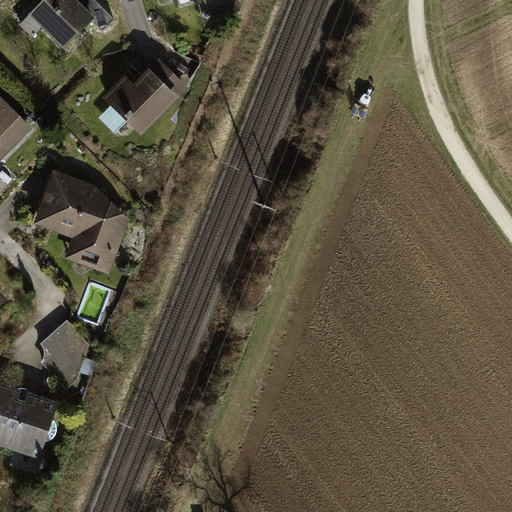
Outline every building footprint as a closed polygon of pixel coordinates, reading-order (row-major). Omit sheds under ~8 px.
[(44,0),(32,12),(66,50),(93,21),(98,16),(83,2),(80,0),(44,0)] [(97,0),(80,0),(98,16),(93,21),(103,31),(116,18),(97,0)] [(200,0),(203,11),(238,0),(200,0)] [(127,75),(105,98),(145,137),(182,99),(152,69),(146,75),(136,85),(127,75)] [(0,95),(0,164),(35,134),(0,95)] [(98,185),(55,172),(35,225),(72,238),(64,257),(113,275),(133,221),(122,210),(98,185)] [(69,322),(43,345),(53,357),(44,363),(65,389),(79,378),(86,341),(69,322)] [(0,383),(0,446),(40,460),(60,403),(25,392),(0,383)]
